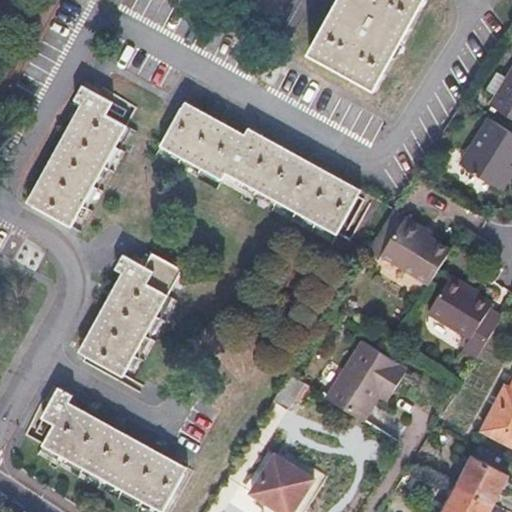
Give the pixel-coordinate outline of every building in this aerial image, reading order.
[(338,0),(310,52),(373,87),(423,0),(338,0)] [(511,70),(492,103),(511,115),(511,70)] [(34,204),(71,224),(129,124),(106,113),(112,101),(83,85),(75,100),(88,107),(34,204)] [(127,122),(133,109),(113,100),(107,113),(127,122)] [(227,169),(339,232),(362,190),(263,133),(259,140),(185,100),(181,107),(161,143),(223,176),(227,169)] [(511,171),(511,131),(489,118),(461,166),(501,190),(511,171)] [(406,217),(384,253),(431,282),(451,249),(425,233),(427,229),(406,217)] [(86,353),(123,374),(181,267),(153,251),(145,265),(125,254),(116,268),(130,274),(86,353)] [(450,276),(427,314),(470,340),(464,350),(478,359),(505,315),(498,310),(491,306),(493,303),(450,276)] [(407,369),(361,341),(326,396),(366,420),(381,395),(388,400),(407,369)] [(302,383),(290,375),(274,400),(286,408),(302,383)] [(511,378),(508,385),(505,383),(480,429),(511,446),(511,378)] [(43,444),(165,510),(188,465),(68,401),(72,393),(60,386),(54,394),(52,398),(42,416),(54,423),(43,444)] [(511,473),(473,453),(456,485),(442,511),(491,511),(495,505),(504,488),(511,473)] [(292,511),(315,476),(277,454),(254,493),(284,511),(292,511)]
